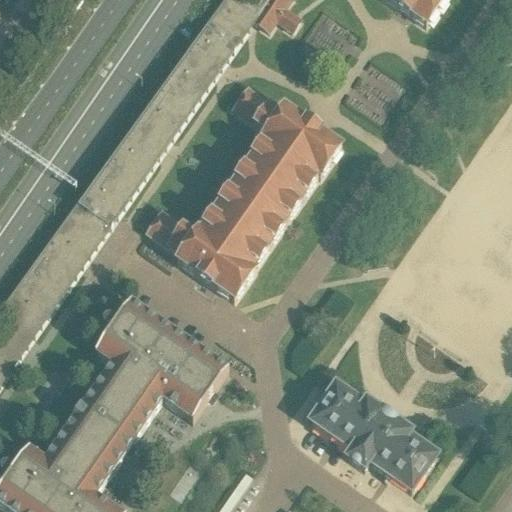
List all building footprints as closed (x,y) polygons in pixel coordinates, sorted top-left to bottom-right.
[(0,393),(221,76),(250,35),(247,34),(248,33),(238,26),(250,8),(239,0),(223,0),(187,52),(158,92),(128,132),(70,213),(0,310),(0,393)] [(266,1),(262,7),(257,14),(258,14),(250,24),(269,37),(277,27),(292,37),(301,25),(285,14),(293,4),(287,0),(267,0),(267,1),(266,1)] [(383,0),(382,2),(405,17),(426,32),(446,2),(443,0),(383,0)] [(207,288),(234,307),(256,276),(254,275),(318,183),(320,184),(342,153),(284,113),(281,118),(248,95),(234,116),(267,139),(263,144),(265,145),(200,237),(199,236),(195,241),(162,218),(148,239),(180,262),(177,267),(207,288)] [(192,427),(191,427),(192,428),(229,376),(228,375),(227,376),(132,309),(131,308),(116,330),(114,329),(114,327),(110,325),(105,326),(102,329),(103,334),(107,337),(109,336),(111,338),(95,360),(96,361),(97,360),(112,371),(45,467),(29,456),(30,456),(29,455),(13,477),(11,476),(11,474),(7,472),(3,472),(0,476),(1,481),(5,484),(7,483),(8,484),(0,496),(0,511),(1,511),(109,511),(95,502),(163,406),(192,427)] [(370,469),(384,479),(412,498),(436,462),(408,442),(410,439),(366,408),(364,412),(336,392),(311,428),(353,457),(347,464),(364,476),(370,469)] [(231,511),(253,482),(245,477),(220,511),(231,511)]
